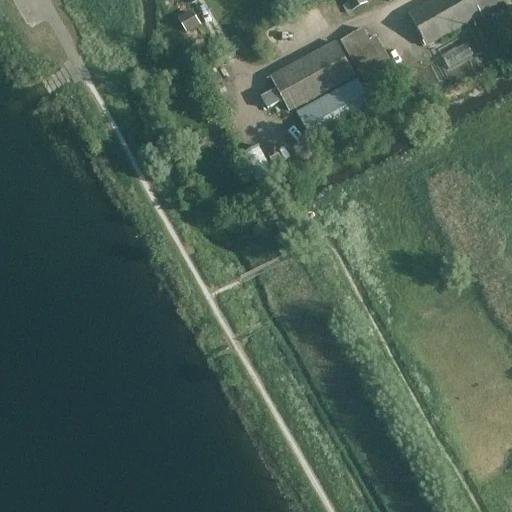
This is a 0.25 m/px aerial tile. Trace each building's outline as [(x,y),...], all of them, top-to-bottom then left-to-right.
[(346,0),(353,12),(369,3),(367,0),(346,0)] [(501,0),(434,0),(408,15),(425,47),(503,2),(501,0)] [(192,11),(175,20),(184,35),(200,26),(192,11)] [(357,79),(360,84),(393,67),(376,36),(369,39),(363,28),(336,43),(354,77),(356,79),(357,79)] [(354,77),(336,43),(336,42),(270,79),(276,88),(259,97),(267,111),(283,102),(289,113),(354,77)] [(218,74),(204,80),(216,107),(230,101),(218,74)] [(357,79),(356,79),(296,112),(314,146),(375,112),(360,84),(357,79)] [(258,148),(243,156),(260,188),(275,180),(258,148)]
